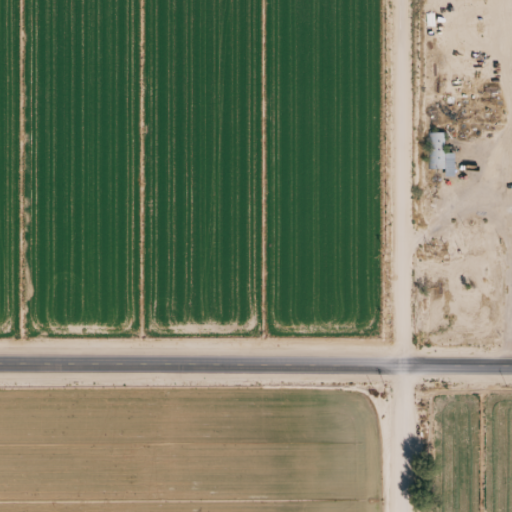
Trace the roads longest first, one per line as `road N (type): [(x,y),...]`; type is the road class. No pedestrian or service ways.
road 1 (residential): [(397,511),(396,0)]
road 2 (tertiary): [(0,364),(511,364)]
